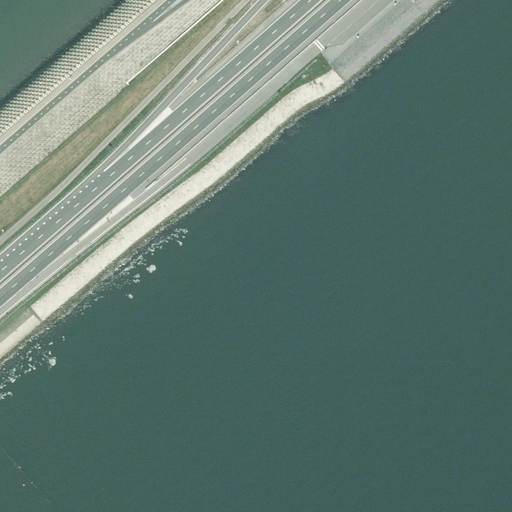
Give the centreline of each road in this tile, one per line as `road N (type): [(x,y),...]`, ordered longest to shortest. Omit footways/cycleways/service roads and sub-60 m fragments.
road 1 (motorway): [(51,252),(341,0)]
road 2 (motorway): [(51,252),(134,203),(314,47)]
road 3 (motorway): [(311,0),(107,177)]
road 4 (motorway): [(263,0),(107,177)]
road 5 (motorway): [(107,177),(0,271)]
